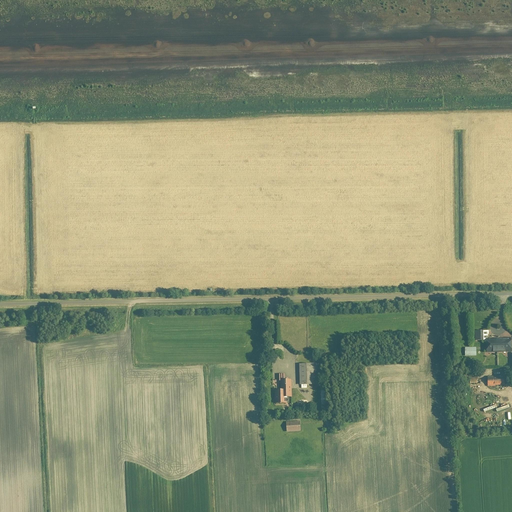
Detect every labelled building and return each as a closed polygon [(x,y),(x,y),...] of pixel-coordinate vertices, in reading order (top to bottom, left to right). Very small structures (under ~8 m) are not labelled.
[(489,340),(489,331),(475,332),(475,341),(484,341),(486,344),(487,344),(487,340),(489,340)] [(487,344),(487,354),(511,353),(511,341),(511,339),(489,340),(487,340),(487,344)] [(476,349),(465,349),(465,358),(477,357),(476,349)] [(320,365),(300,366),(301,386),(321,385),(320,365)] [(505,386),(504,377),(488,377),(488,387),(495,387),(495,386),(505,386)] [(275,392),(275,405),(285,405),(287,405),(287,402),(285,402),(285,399),(292,399),(292,381),(285,381),(281,381),(281,391),(275,392)] [(300,422),(286,423),(287,433),(301,432),(300,422)]
